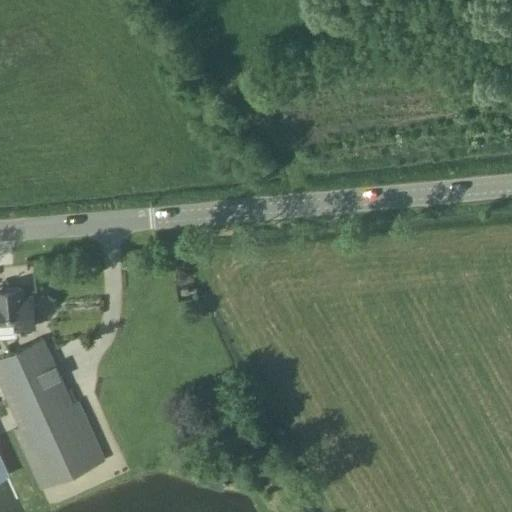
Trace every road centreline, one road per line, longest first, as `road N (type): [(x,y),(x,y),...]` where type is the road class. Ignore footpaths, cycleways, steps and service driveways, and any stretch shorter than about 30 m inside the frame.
road 1 (tertiary): [(0,230),(511,185)]
road 2 (track): [(170,0),(310,204)]
